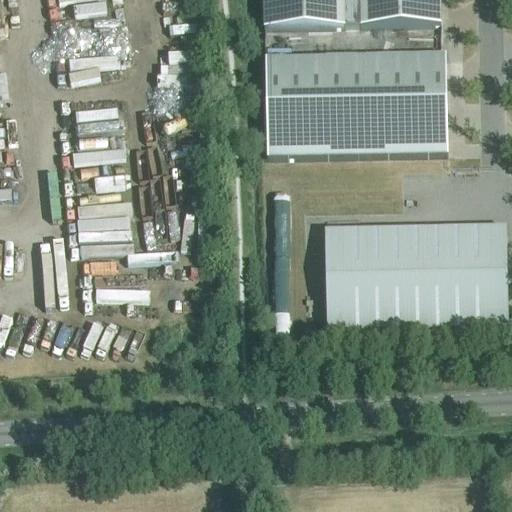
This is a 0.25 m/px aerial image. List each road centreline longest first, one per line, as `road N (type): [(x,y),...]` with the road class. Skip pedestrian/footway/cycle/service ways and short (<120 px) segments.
road 1 (tertiary): [(511,404),(0,432)]
road 2 (unclassified): [(491,0),(494,164)]
